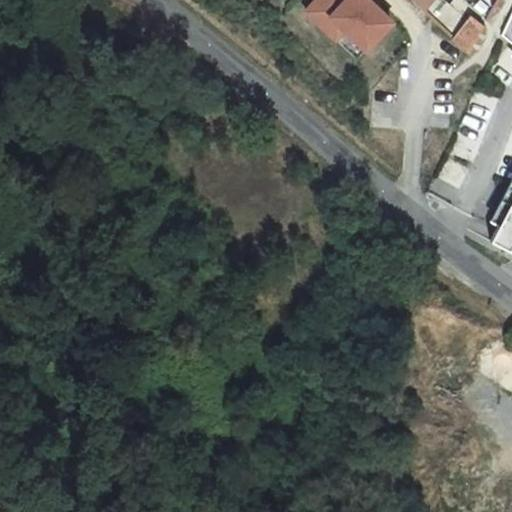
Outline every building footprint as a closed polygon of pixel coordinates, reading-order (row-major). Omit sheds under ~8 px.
[(322,26),(330,17),(365,50),(391,21),(368,0),(315,0),(305,11),(322,26)] [(412,0),(422,9),(428,0),(412,0)] [(511,11),(502,34),(511,42),(511,11)] [(451,39),(470,55),(485,27),(469,15),(451,39)] [(511,252),(511,200),(491,241),(511,252)]
